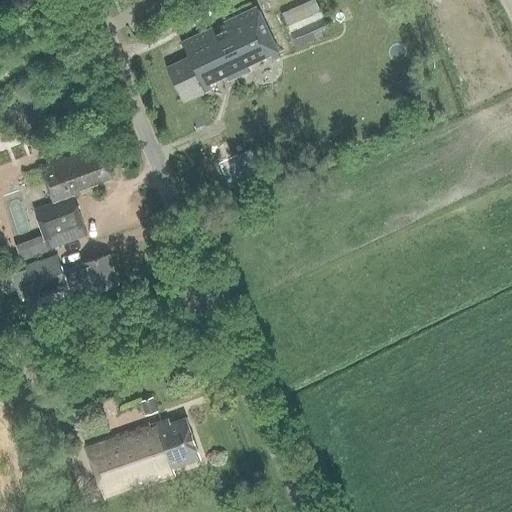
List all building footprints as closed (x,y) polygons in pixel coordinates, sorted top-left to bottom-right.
[(297,47),(330,33),(315,0),(311,0),(281,13),(297,47)] [(213,27),(181,42),(188,57),(166,68),(183,103),(211,89),(209,83),(226,74),(229,82),(251,71),(248,65),(273,53),(276,58),(281,56),(278,51),(280,50),(257,5),(224,21),(228,28),(216,34),(213,27)] [(220,154),(213,158),(222,178),(258,162),(242,127),(214,140),(220,154)] [(79,145),(75,134),(65,138),(69,149),(79,145)] [(39,235),(43,247),(82,233),(70,201),(81,197),(78,190),(112,178),(100,145),(41,167),(53,200),(29,208),(39,235)] [(25,266),(27,272),(35,300),(83,284),(86,295),(117,285),(108,256),(80,265),(80,266),(62,271),(57,256),(25,266)] [(157,412),(152,398),(140,402),(145,416),(157,412)] [(105,429),(95,401),(71,410),(81,437),(105,429)] [(171,468),(199,458),(184,418),(170,424),(168,419),(150,425),(149,422),(84,446),(104,501),(174,475),(171,468)]
